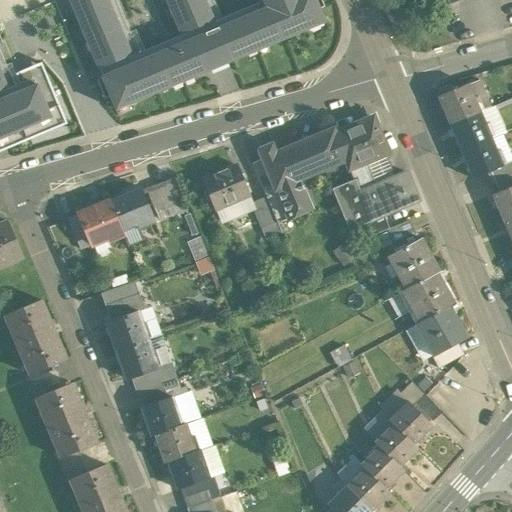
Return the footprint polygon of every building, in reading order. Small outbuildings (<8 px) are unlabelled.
[(107,0),(68,0),(115,110),(325,23),(315,0),(259,0),(213,19),(205,0),(166,0),(180,32),(130,53),(107,0)] [(458,0),(432,0),(437,11),(459,1),(458,0)] [(0,139),(4,137),(10,140),(17,140),(22,136),(24,129),(51,118),(30,68),(9,77),(0,55),(0,139)] [(467,84),(437,97),(448,125),(479,112),(467,84)] [(479,112),(448,125),(459,151),(490,138),(479,112)] [(333,133),(332,134),(341,155),(347,170),(348,170),(364,163),(386,154),(371,118),(333,133)] [(277,153),(272,155),(273,157),(262,162),(272,185),(295,175),(341,155),(332,134),(333,133),(331,130),(277,153)] [(490,138),(459,151),(471,178),(502,165),(490,138)] [(273,144),(260,150),(259,151),(258,153),(262,162),(273,157),(272,155),(277,153),(273,144)] [(262,162),(251,166),(261,190),(272,185),(262,162)] [(364,163),(348,170),(352,180),(357,193),(374,186),(364,163)] [(235,165),(200,180),(214,210),(248,195),(235,165)] [(405,173),(393,178),(401,196),(413,192),(405,173)] [(272,185),(261,190),(264,198),(275,224),(305,211),(308,204),(295,175),(272,185)] [(183,200),(174,178),(173,178),(173,180),(164,184),(172,205),(181,201),(183,200)] [(401,196),(393,178),(374,186),(357,193),(368,221),(369,221),(381,216),(416,201),(413,192),(401,196)] [(357,193),(352,180),(330,190),(347,232),(358,227),(357,225),(368,221),(357,193)] [(162,185),(147,191),(146,189),(145,190),(155,213),(172,205),(164,184),(163,182),(162,183),(162,185)] [(511,186),(491,196),(502,223),(511,218),(511,186)] [(139,190),(109,202),(122,232),(136,226),(138,230),(153,224),(154,225),(155,224),(140,189),(139,189),(139,190)] [(275,224),(264,198),(249,204),(249,205),(252,204),(262,228),(260,229),(260,230),(275,224)] [(108,203),(79,215),(79,214),(78,215),(89,241),(91,245),(92,245),(92,244),(105,238),(107,243),(122,236),(123,237),(122,232),(109,202),(109,201),(108,202),(108,203)] [(172,205),(155,213),(158,220),(174,214),(174,215),(185,211),(181,201),(172,205)] [(381,216),(369,221),(368,221),(357,225),(358,227),(363,239),(386,230),(386,229),(381,216)] [(89,241),(79,218),(79,219),(79,221),(70,225),(69,223),(68,223),(78,245),(89,241)] [(511,218),(502,223),(511,246),(511,218)] [(386,229),(386,230),(391,242),(413,233),(413,231),(411,232),(407,222),(408,221),(408,220),(386,229)] [(6,222),(0,224),(0,267),(22,258),(6,222)] [(420,239),(385,259),(403,290),(434,272),(437,271),(420,239)] [(213,257),(201,260),(204,273),(216,270),(213,257)] [(403,290),(399,292),(417,323),(448,306),(451,304),(434,272),(403,290)] [(134,282),(100,294),(104,306),(138,294),(134,282)] [(138,294),(104,306),(110,321),(138,312),(138,313),(144,311),(138,294)] [(40,301),(4,316),(29,375),(65,360),(40,301)] [(417,323),(414,325),(431,357),(434,355),(455,344),(466,338),(448,306),(417,323)] [(110,321),(106,323),(115,351),(147,340),(138,313),(138,312),(110,321)] [(147,340),(115,351),(125,380),(131,378),(157,369),(147,340)] [(455,344),(434,355),(441,367),(462,355),(455,344)] [(157,369),(131,378),(134,387),(158,379),(160,384),(162,383),(157,369)] [(158,379),(134,387),(138,398),(161,389),(160,384),(158,379)] [(161,389),(138,398),(141,408),(167,399),(162,383),(160,384),(161,389)] [(71,384),(35,399),(60,458),(77,451),(96,443),(71,384)] [(423,395),(414,404),(431,421),(432,420),(430,419),(438,411),(440,412),(423,395)] [(141,408),(140,408),(141,410),(150,436),(181,425),(172,399),(172,397),(167,399),(141,408)] [(407,404),(399,413),(397,411),(388,419),(387,419),(392,424),(416,449),(417,449),(413,444),(430,427),(430,428),(431,427),(406,401),(405,402),(407,404)] [(150,436),(150,438),(155,436),(164,462),(163,462),(163,463),(195,452),(186,425),(187,425),(186,424),(186,423),(181,425),(150,436)] [(393,427),(385,435),(383,433),(374,442),(374,441),(373,442),(377,446),(403,472),(403,471),(399,466),(416,449),(416,450),(416,449),(392,424),(391,425),(393,427)] [(379,449),(371,457),(369,455),(361,464),(360,463),(359,464),(389,494),(390,493),(385,488),(402,472),(403,472),(377,446),(377,447),(379,449)] [(77,451),(60,458),(57,459),(67,482),(70,481),(69,481),(87,473),(77,451)] [(195,452),(163,463),(164,464),(167,462),(176,489),(176,491),(179,490),(209,479),(208,478),(198,451),(195,452)] [(365,472),(357,480),(355,478),(346,487),(371,511),(388,494),(389,495),(389,494),(359,464),(364,469),(363,470),(365,472)] [(87,473),(69,481),(70,481),(82,511),(124,511),(105,466),(87,473)] [(219,498),(212,477),(208,478),(209,479),(179,490),(182,498),(207,490),(210,501),(219,498)] [(339,498),(336,495),(327,505),(330,508),(333,511),(370,511),(371,511),(346,487),(345,488),(347,490),(339,498)] [(207,490),(182,498),(186,509),(210,501),(207,490)] [(214,511),(211,511),(224,511),(219,498),(210,501),(214,511)] [(210,501),(186,509),(187,511),(211,511),(214,511),(210,501)]
